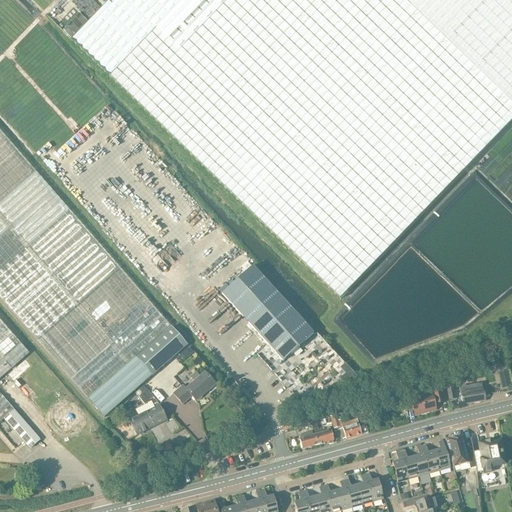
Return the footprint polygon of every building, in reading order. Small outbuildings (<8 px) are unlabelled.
[(341,299),(511,121),(511,0),(111,0),(73,40),(341,299)] [(170,327),(35,171),(0,131),(0,299),(28,331),(103,418),(151,377),(187,346),(171,327),(135,358),(134,357),(170,327)] [(311,334),(251,268),(222,294),(282,360),(311,334)] [(0,320),(0,378),(29,353),(0,320)] [(511,387),(508,371),(499,373),(502,389),(511,387)] [(195,402),(214,385),(204,372),(184,389),(182,386),(172,394),(181,405),(190,397),(195,402)] [(485,401),(482,384),(459,388),(462,405),(485,401)] [(446,401),(442,385),(428,388),(430,394),(410,399),(415,416),(435,411),(433,405),(446,401)] [(447,387),(449,400),(455,399),(453,386),(447,387)] [(146,406),(153,399),(143,387),(131,397),(137,405),(142,401),(146,406)] [(39,440),(0,395),(0,421),(3,419),(29,449),(39,440)] [(48,406),(41,412),(54,427),(59,422),(64,428),(64,427),(71,421),(71,422),(75,419),(74,418),(81,412),(81,413),(82,412),(70,399),(69,399),(70,400),(54,413),(48,406)] [(135,436),(166,421),(158,406),(128,421),(135,436)] [(367,433),(364,422),(358,424),(356,419),(349,422),(341,425),(342,426),(339,427),(336,416),(330,417),(335,432),(339,430),(342,440),(345,439),(345,440),(367,433)] [(333,441),(330,431),(329,429),(327,430),(328,432),(318,434),(316,422),(312,423),(315,435),(318,445),(333,441)] [(312,436),(310,426),(299,429),(300,434),(298,435),(299,439),(299,440),(302,450),(318,445),(315,435),(312,436)] [(446,442),(447,446),(451,462),(452,468),(454,474),(470,469),(476,468),(473,454),(473,453),(470,439),(469,439),(463,441),(461,442),(459,437),(451,439),(451,441),(446,442)] [(450,469),(442,441),(437,443),(440,450),(434,452),(439,472),(450,469)] [(479,451),(473,453),(473,454),(476,468),(477,474),(482,473),(493,471),(492,467),(503,465),(499,443),(492,444),(491,441),(478,444),(479,451)] [(439,472),(434,452),(428,454),(426,446),(421,447),(429,475),(439,472)] [(429,475),(421,447),(417,448),(419,456),(413,458),(418,478),(429,475)] [(418,478),(413,458),(407,459),(405,452),(400,453),(408,480),(418,478)] [(408,480),(400,453),(396,454),(398,462),(392,464),(397,483),(408,480)] [(383,500),(377,480),(371,482),(369,474),(364,475),(372,503),(383,500)] [(372,503),(364,475),(360,477),(362,484),(356,486),(362,506),(372,503)] [(362,506),(356,486),(350,488),(348,480),(344,481),(351,509),(362,506)] [(351,509),(344,481),(339,482),(341,490),(335,492),(341,511),(351,509)] [(339,511),(341,511),(335,492),(329,493),(327,486),(323,487),(329,511),(339,511)] [(329,511),(323,487),(318,488),(320,496),(314,498),(318,511),(329,511)] [(277,511),(273,496),(266,498),(264,491),(260,492),(265,511),(277,511)] [(265,511),(260,492),(255,493),(257,501),(252,502),(254,511),(265,511)] [(318,511),(314,498),(309,499),(306,492),(302,493),(307,511),(318,511)] [(307,511),(302,493),(298,494),(300,502),(293,503),(295,511),(307,511)] [(254,511),(252,502),(246,504),(243,496),(239,498),(243,511),(254,511)] [(438,509),(435,498),(427,500),(426,497),(415,500),(417,511),(426,511),(437,509),(438,509)] [(243,511),(239,498),(234,499),(237,506),(231,508),(231,511),(243,511)] [(216,511),(213,501),(195,506),(196,511),(216,511)] [(231,511),(231,508),(225,510),(223,502),(218,503),(220,511),(231,511)]
